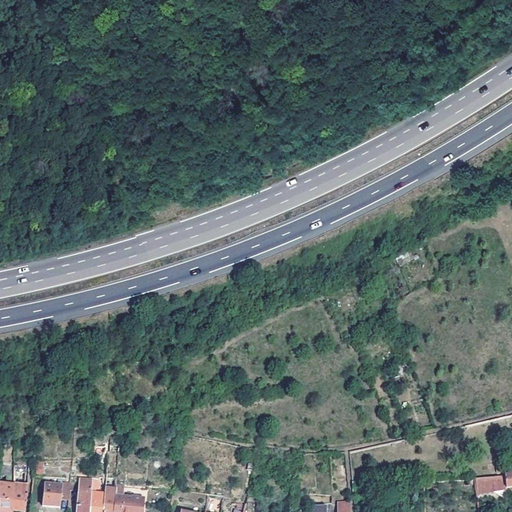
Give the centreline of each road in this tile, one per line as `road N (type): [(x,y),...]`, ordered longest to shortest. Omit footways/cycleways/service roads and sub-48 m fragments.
road 1 (motorway): [(511,77),(396,146),(257,212),(135,254),(0,287)]
road 2 (motorway): [(0,320),(111,296),(259,247),(374,195),(511,114)]
